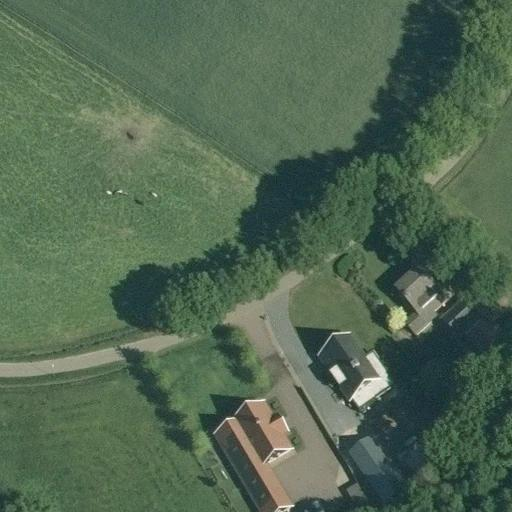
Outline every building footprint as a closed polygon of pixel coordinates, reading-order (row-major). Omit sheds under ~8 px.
[(432,314),(446,301),(418,272),(396,293),(416,314),(406,324),(417,335),(435,317),(432,314)] [(459,339),(491,310),(474,292),(442,321),(459,339)] [(511,359),(511,355),(483,325),(470,338),(500,370),(511,359)] [(368,389),(388,375),(373,354),(364,361),(349,340),(321,360),(333,376),(330,378),(331,380),(332,379),(340,391),(339,391),(340,392),(343,390),(359,414),(376,402),(368,389)] [(486,427),(497,418),(483,402),(472,412),(486,427)] [(227,454),(261,511),(284,511),(290,509),(265,467),(290,452),(282,439),(289,435),(278,416),(271,420),(263,408),(233,426),(244,444),(227,454)] [(411,467),(418,461),(410,451),(403,457),(411,467)] [(346,491),(358,511),(362,511),(371,507),(357,484),(346,491)]
